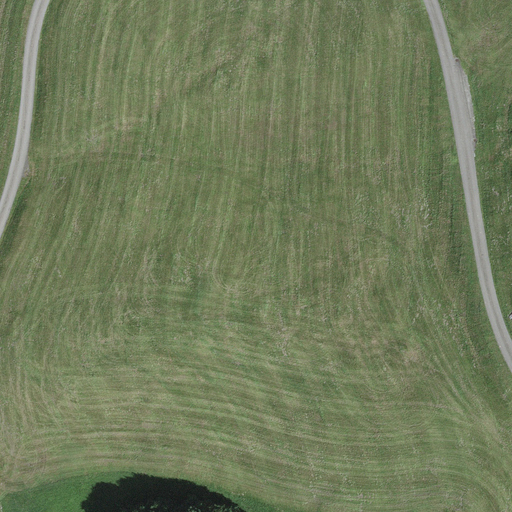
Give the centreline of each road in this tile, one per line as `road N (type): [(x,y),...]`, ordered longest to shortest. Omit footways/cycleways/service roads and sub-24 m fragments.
road 1 (residential): [(429,0),(460,121),(479,249),(511,355)]
road 2 (residential): [(0,225),(23,142),(42,0)]
